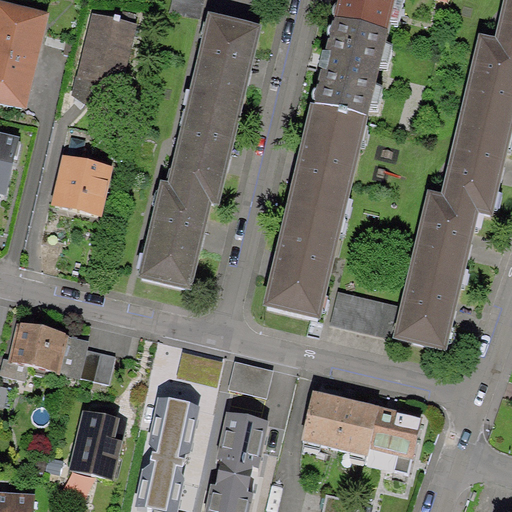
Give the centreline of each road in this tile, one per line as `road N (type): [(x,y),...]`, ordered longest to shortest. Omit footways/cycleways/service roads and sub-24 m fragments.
road 1 (residential): [(306,0),(224,338)]
road 2 (residential): [(224,338),(474,401)]
road 3 (residential): [(0,286),(224,338)]
